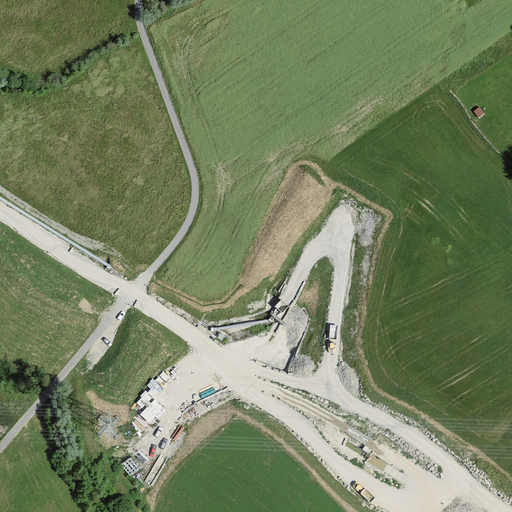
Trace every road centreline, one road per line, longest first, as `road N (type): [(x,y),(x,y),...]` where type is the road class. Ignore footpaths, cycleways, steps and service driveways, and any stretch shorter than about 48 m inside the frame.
road 1 (residential): [(139,0),(142,35),(191,158),(196,197),(185,228),(132,296),(0,444)]
road 2 (track): [(0,212),(251,379),(374,444)]
road 3 (track): [(374,444),(428,484),(422,495),(379,489),(215,368),(216,355),(279,347),(294,329)]
road 4 (track): [(216,355),(401,425),(455,476),(447,494),(428,484)]
road 5 (track): [(330,393),(345,251),(339,242),(325,244),(289,298)]
